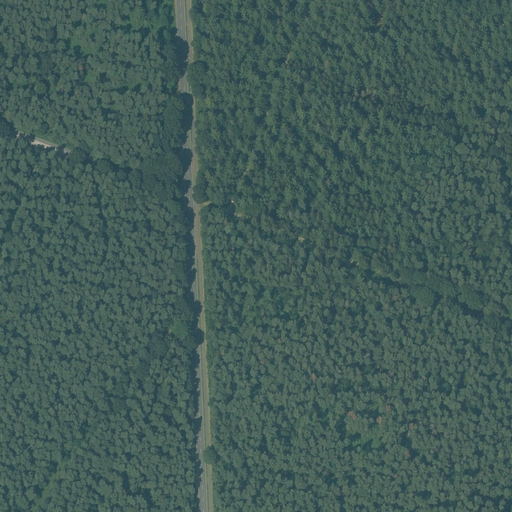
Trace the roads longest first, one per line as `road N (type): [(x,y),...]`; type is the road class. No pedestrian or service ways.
road 1 (primary): [(204,511),(180,0)]
road 2 (track): [(511,323),(232,217)]
road 3 (track): [(232,217),(316,0)]
road 4 (track): [(196,204),(0,130)]
